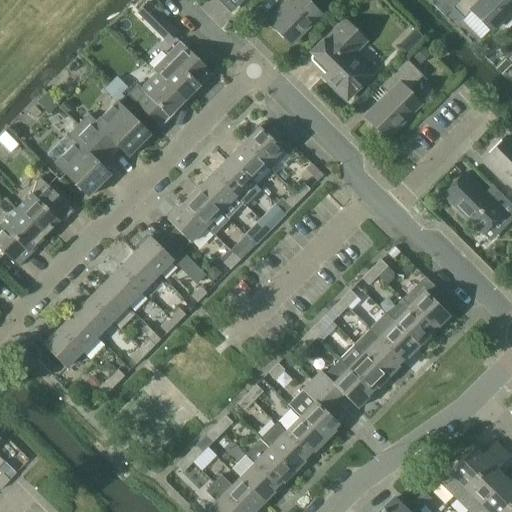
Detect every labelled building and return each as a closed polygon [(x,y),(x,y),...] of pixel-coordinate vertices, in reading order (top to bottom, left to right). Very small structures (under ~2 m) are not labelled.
[(289,43),(319,13),(309,3),(311,0),(290,0),(269,22),(289,43)] [(511,0),(459,0),(453,6),(464,17),(471,10),(490,30),(499,20),(506,27),(511,21),(511,0)] [(148,17),(161,30),(171,40),(179,32),(156,9),(148,17)] [(365,41),(345,20),(325,41),(323,39),(311,52),(329,70),(323,76),(346,99),(370,75),(350,55),(365,41)] [(167,55),(152,70),(156,74),(183,100),(211,73),(180,42),(167,55)] [(496,68),(502,74),(511,65),(511,51),(505,59),(496,68)] [(385,137),(420,102),(408,91),(423,75),(406,59),(380,86),(388,94),(365,118),(385,137)] [(119,95),(130,83),(118,73),(107,86),(119,95)] [(137,85),(128,95),(159,125),(183,100),(156,74),(141,89),(137,85)] [(106,152),(107,152),(115,143),(129,156),(150,135),(117,102),(97,122),(90,115),(80,126),(106,152)] [(111,156),(107,152),(106,152),(80,126),(70,135),(77,142),(56,163),(89,196),(111,174),(102,166),(111,156)] [(259,126),(243,142),(266,164),(281,148),(259,126)] [(511,186),(511,142),(506,137),(484,159),(511,186)] [(243,142),(228,157),(251,180),(266,164),(243,142)] [(228,157),(212,173),(242,202),(248,197),(241,190),(251,180),(228,157)] [(436,184),(443,190),(465,166),(457,159),(436,184)] [(212,173),(197,189),(220,211),(228,218),(237,207),(242,202),(212,173)] [(511,218),(511,205),(498,192),(490,200),(463,173),(442,195),(481,234),(502,213),(510,220),(511,218)] [(32,193),(16,209),(40,233),(55,218),(61,224),(74,211),(40,177),(36,181),(32,193)] [(294,191),(301,198),(310,189),(303,182),(294,191)] [(197,189),(182,204),(204,227),(220,211),(197,189)] [(291,208),(301,198),(294,191),(284,201),(291,208)] [(174,228),(166,236),(181,251),(189,242),(204,227),(182,204),(166,220),(174,228)] [(275,204),(260,220),(263,223),(270,229),(279,220),(285,214),(275,204)] [(0,256),(4,253),(18,267),(31,254),(25,248),(40,233),(16,209),(0,225),(0,224),(0,256)] [(260,220),(245,235),(254,244),(260,239),(270,229),(263,223),(260,220)] [(245,235),(229,251),(232,254),(239,260),(248,250),(254,244),(245,235)] [(134,253),(157,275),(173,259),(150,237),(134,253)] [(141,291),(157,275),(134,253),(119,269),(141,291)] [(232,254),(223,263),(230,269),(239,260),(232,254)] [(370,269),(377,276),(387,266),(380,259),(370,269)] [(126,306),(141,291),(119,269),(103,284),(126,306)] [(368,285),(377,276),(370,269),(362,278),(368,285)] [(424,276),(401,300),(431,329),(436,324),(439,325),(449,315),(433,299),(440,292),(424,276)] [(112,320),(126,306),(103,284),(90,298),(112,320)] [(197,302),(207,293),(200,286),(190,296),(197,302)] [(340,300),(347,306),(356,296),(350,290),(340,300)] [(96,336),(112,320),(90,298),(74,314),(96,336)] [(338,315),(347,306),(340,300),(331,309),(338,315)] [(386,314),(386,315),(393,322),(394,321),(418,346),(427,337),(427,334),(431,329),(401,300),(386,314)] [(170,316),(177,323),(185,314),(179,308),(170,316)] [(82,351),(96,336),(74,314),(59,329),(82,351)] [(166,333),(177,323),(170,316),(160,327),(166,333)] [(310,330),(317,336),(326,327),(320,321),(310,330)] [(393,322),(378,337),(401,359),(406,355),(409,355),(418,346),(394,321),(393,322)] [(369,328),(354,344),(363,352),(388,377),(397,368),(396,364),(401,359),(378,337),(369,328)] [(66,367),(82,351),(59,329),(44,345),(66,367)] [(307,346),(317,336),(310,330),(301,340),(307,346)] [(139,348),(145,355),(155,345),(148,339),(139,348)] [(354,344),(339,359),(348,368),(371,390),(376,385),(379,386),(388,377),(363,352),(354,344)] [(136,364),(145,355),(139,348),(130,357),(136,364)] [(321,370),(311,379),(335,403),(343,394),(357,408),(367,398),(366,395),(371,390),(348,368),(339,359),(324,374),(321,370)] [(275,379),(284,369),(277,363),(268,373),(275,379)] [(109,377),(116,384),(124,376),(118,369),(109,377)] [(106,395),(116,384),(109,377),(99,388),(106,395)] [(311,379),(287,404),(300,416),(325,441),(335,432),(335,428),(339,424),(326,411),(335,403),(311,379)] [(246,395),(253,401),(262,391),(256,385),(246,395)] [(244,410),(253,401),(246,395),(237,404),(244,410)] [(215,426),(222,432),(232,422),(225,415),(215,426)] [(300,416),(284,432),(307,455),(312,450),(316,450),(325,441),(300,416)] [(276,424),(261,439),(269,447),(294,472),(304,462),(303,459),(307,455),(284,432),(276,424)] [(207,447),(222,432),(215,426),(201,441),(207,447)] [(261,439),(246,453),(255,462),(254,463),(277,486),(282,481),(285,481),(294,472),(269,447),(261,439)] [(191,463),(207,447),(201,441),(185,456),(191,463)] [(454,497),(502,447),(495,441),(482,454),(473,445),(438,481),(454,497)] [(502,447),(454,497),(469,511),(505,476),(497,469),(510,455),(502,447)] [(183,471),(191,463),(185,456),(176,465),(183,471)] [(254,463),(239,478),(264,503),(273,493),(273,490),(277,486),(254,463)] [(0,489),(9,480),(3,474),(2,473),(0,475),(0,489)] [(221,474),(212,483),(223,494),(241,511),(254,511),(264,503),(239,478),(232,485),(221,474)] [(469,511),(497,511),(511,497),(511,482),(505,476),(469,511)] [(212,483),(205,490),(216,501),(208,509),(211,511),(241,511),(223,494),(212,483)] [(410,511),(395,497),(379,511),(410,511)] [(511,511),(511,497),(497,511),(511,511)]
